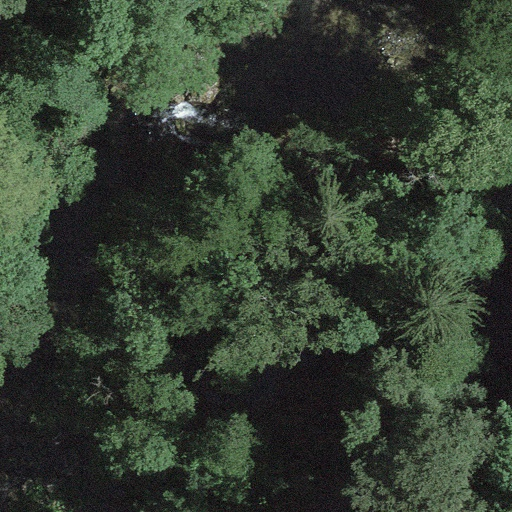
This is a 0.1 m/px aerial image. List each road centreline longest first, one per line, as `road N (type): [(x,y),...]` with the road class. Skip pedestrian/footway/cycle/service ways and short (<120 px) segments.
road 1 (track): [(275,511),(511,339)]
road 2 (track): [(511,324),(488,226),(511,166)]
